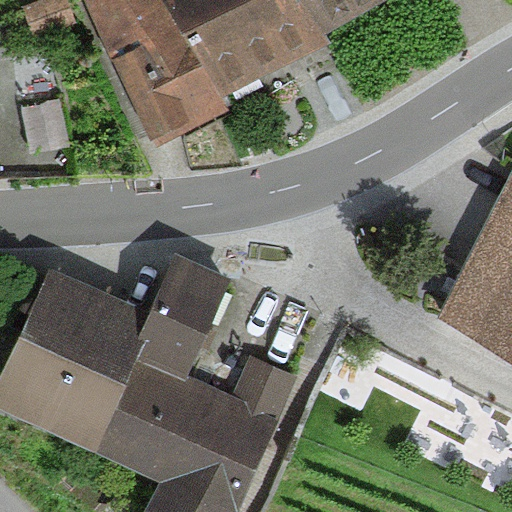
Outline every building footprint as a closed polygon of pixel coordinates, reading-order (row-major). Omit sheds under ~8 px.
[(67,0),(41,0),(23,7),(34,38),(76,23),(67,0)] [(226,96),(166,0),(84,0),(159,147),(233,108),(226,96)] [(325,32),(304,0),(166,0),(226,96),(331,41),(325,32)] [(304,0),(325,32),(382,0),(304,0)] [(61,100),(25,107),(33,151),(70,143),(61,100)] [(511,174),(509,173),(457,279),(439,316),(511,354),(511,174)] [(186,379),(228,280),(176,255),(150,315),(140,338),(148,342),(141,358),(186,379)] [(150,315),(48,270),(0,377),(0,406),(96,450),(141,358),(148,342),(140,338),(150,315)] [(252,354),(231,399),(210,389),(209,390),(186,379),(141,358),(96,450),(161,484),(147,511),(231,511),(233,508),(235,508),(262,449),(268,452),(303,377),(252,354)]
